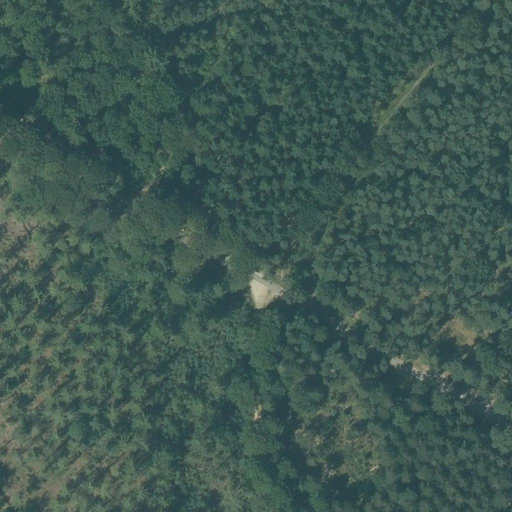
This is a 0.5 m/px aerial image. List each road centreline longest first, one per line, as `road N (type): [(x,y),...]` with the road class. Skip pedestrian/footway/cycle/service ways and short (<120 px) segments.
road 1 (unclassified): [(511,428),(270,287),(0,157)]
road 2 (track): [(270,287),(250,386),(271,511)]
